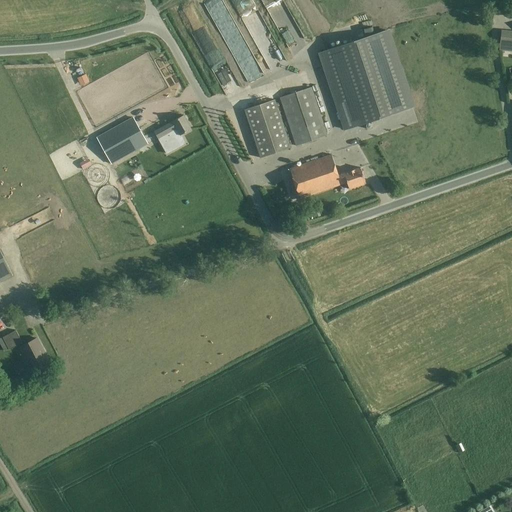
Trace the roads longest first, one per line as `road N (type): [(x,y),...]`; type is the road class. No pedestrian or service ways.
road 1 (unclassified): [(511,166),(283,244),(157,21)]
road 2 (unknown): [(383,210),(362,164),(335,143),(242,173)]
road 3 (unclassified): [(0,51),(61,49),(157,21)]
